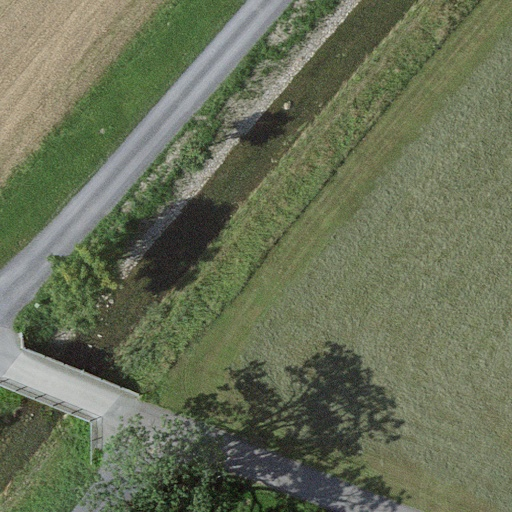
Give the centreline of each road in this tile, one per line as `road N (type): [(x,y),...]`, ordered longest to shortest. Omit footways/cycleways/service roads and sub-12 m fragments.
road 1 (unclassified): [(0,310),(284,0)]
road 2 (track): [(0,359),(379,511)]
